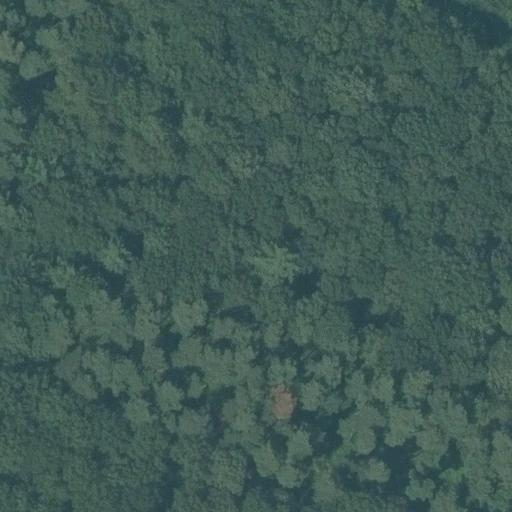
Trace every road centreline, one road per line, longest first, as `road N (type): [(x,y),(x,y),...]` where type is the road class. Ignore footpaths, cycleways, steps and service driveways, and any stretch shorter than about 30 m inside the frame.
road 1 (track): [(62,0),(0,150)]
road 2 (track): [(394,0),(511,46)]
